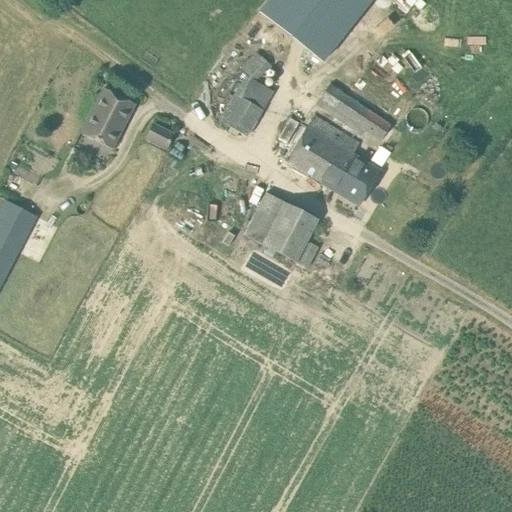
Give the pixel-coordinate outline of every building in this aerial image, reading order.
[(322,63),(372,0),(268,0),(258,13),(322,63)] [(256,52),(239,70),(244,75),(217,121),(246,138),(273,93),(255,81),(270,66),(256,52)] [(330,85),(316,106),(361,136),(365,131),(380,141),(391,125),(330,85)] [(81,132),(88,136),(111,148),(133,106),(103,90),(81,132)] [(298,124),(289,118),(276,140),(285,145),(298,124)] [(167,151),(175,134),(154,123),(145,139),(167,151)] [(353,157),(306,129),(286,162),(357,204),(377,171),(353,157)] [(457,204),(449,199),(442,208),(450,213),(457,204)] [(4,201),(0,208),(0,288),(13,264),(37,218),(4,201)] [(282,202),(261,245),(297,263),(308,242),(318,221),(282,202)]
